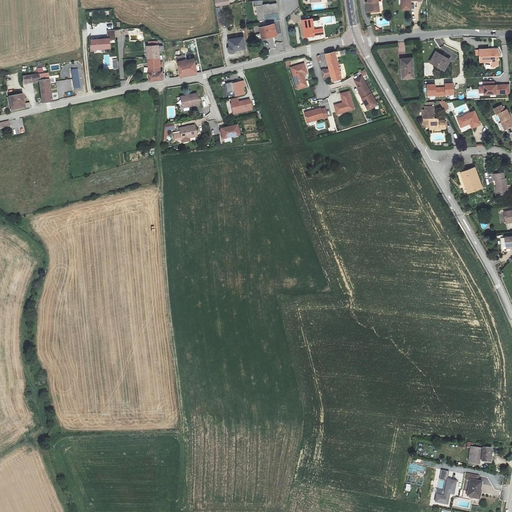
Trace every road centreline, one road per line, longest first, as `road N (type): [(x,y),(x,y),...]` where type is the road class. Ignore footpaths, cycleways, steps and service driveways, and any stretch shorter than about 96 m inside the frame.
road 1 (unclassified): [(0,117),(357,38)]
road 2 (unclassified): [(511,319),(430,167)]
road 3 (unclassified): [(360,45),(453,32),(511,34)]
road 4 (unclassified): [(430,167),(360,45)]
